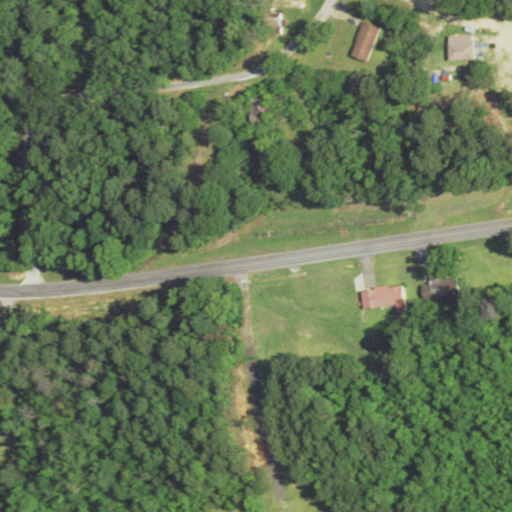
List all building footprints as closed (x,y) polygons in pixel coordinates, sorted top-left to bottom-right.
[(307,0),(279,0),(280,8),(308,8),(307,0)] [(355,56),(371,62),(384,29),(368,23),(355,56)] [(481,37),(456,37),(456,61),(481,61),(481,37)] [(273,124),(273,116),(276,116),(276,100),(256,100),(256,124),(273,124)] [(459,279),(429,279),(429,298),(459,298),(459,279)] [(400,314),(409,313),(405,285),(364,290),(366,309),(399,305),(400,314)]
